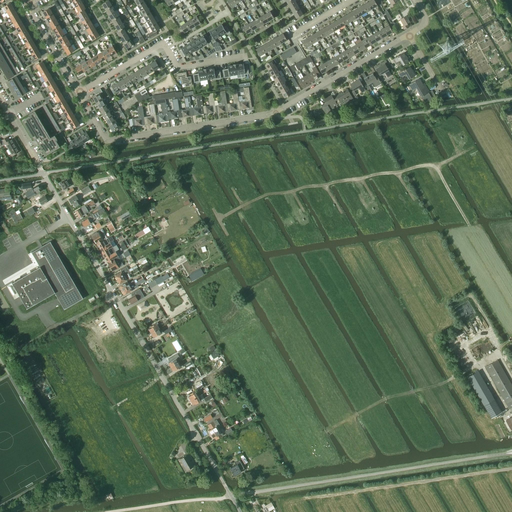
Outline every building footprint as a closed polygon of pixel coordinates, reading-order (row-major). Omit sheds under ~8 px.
[(107,0),(101,4),(105,9),(111,5),(108,0),(107,0)] [(373,0),(371,0),(368,2),(372,9),(377,6),(373,0)] [(137,6),(140,11),(147,7),(144,2),(137,6)] [(368,2),(363,6),(366,12),(372,9),(368,2)] [(4,7),(7,12),(14,8),(11,3),(4,7)] [(77,13),(85,8),(82,3),(76,7),(79,12),(77,13)] [(290,7),(293,13),(299,9),(296,3),(290,7)] [(105,9),(108,14),(115,10),(111,5),(105,9)] [(363,6),(357,9),(361,15),(366,12),(363,6)] [(140,11),(143,17),(150,12),(147,7),(140,11)] [(7,12),(10,17),(17,13),(14,8),(7,12)] [(43,12),(46,17),(53,13),(49,8),(43,12)] [(77,13),(80,19),(87,15),(84,10),(85,9),(85,8),(77,13)] [(299,9),(293,13),(296,18),(303,14),(299,9)] [(357,9),(352,12),(356,19),(361,15),(357,9)] [(108,14),(111,20),(118,16),(115,10),(108,14)] [(270,11),(264,14),(268,21),(274,18),(270,11)] [(143,17),(147,22),(153,18),(150,12),(143,17)] [(352,12),(346,15),(350,22),(356,19),(352,12)] [(10,17),(13,23),(20,19),(17,13),(10,17)] [(46,17),(49,23),(56,19),(53,13),(46,17)] [(264,14),(259,18),(263,24),(268,21),(264,14)] [(80,19),(83,24),(90,20),(87,15),(80,19)] [(346,15),(341,18),(345,25),(350,22),(346,15)] [(111,20),(114,25),(121,21),(118,16),(111,20)] [(407,16),(400,20),(404,26),(402,27),(403,29),(408,26),(407,24),(411,22),(407,16)] [(197,17),(191,20),(195,27),(201,23),(197,17)] [(147,22),(150,27),(157,23),(153,18),(147,22)] [(259,18),(253,21),(257,28),(263,24),(259,18)] [(341,18),(335,21),(339,28),(345,25),(341,18)] [(13,23),(16,28),(23,24),(20,19),(13,23)] [(49,23),(52,28),(59,24),(56,19),(49,23)] [(83,24),(86,29),(93,25),(90,20),(83,24)] [(191,20),(186,23),(189,30),(195,27),(191,20)] [(121,21),(114,25),(117,31),(124,27),(121,21)] [(253,21),(248,24),(252,31),(257,28),(253,21)] [(335,21),(330,25),(334,31),(339,28),(335,21)] [(157,23),(150,27),(152,32),(146,36),(148,39),(152,36),(155,34),(157,33),(156,31),(160,29),(157,23)] [(189,30),(186,23),(180,27),(184,33),(189,30)] [(16,28),(19,33),(26,29),(23,24),(16,28)] [(52,28),(55,33),(62,29),(59,24),(52,28)] [(248,24),(242,27),(246,34),(252,31),(248,24)] [(86,29),(89,35),(96,31),(93,25),(86,29)] [(222,25),(216,28),(220,36),(226,33),(227,35),(230,33),(226,26),(224,28),(222,25)] [(330,25),(324,28),(328,35),(334,31),(330,25)] [(389,25),(383,29),(387,35),(393,32),(389,25)] [(116,32),(119,37),(126,33),(123,28),(124,27),(117,31),(116,32)] [(211,35),(209,37),(213,44),(216,42),(214,40),(220,36),(216,28),(209,32),(211,35)] [(324,28),(319,31),(323,38),(328,35),(324,28)] [(19,33),(22,38),(29,35),(26,29),(19,33)] [(55,33),(58,39),(65,35),(62,29),(55,33)] [(383,29),(378,32),(382,38),(387,35),(383,29)] [(96,31),(89,35),(92,40),(99,36),(96,31)] [(319,31),(313,34),(317,41),(323,38),(319,31)] [(378,32),(373,35),(376,42),(382,38),(378,32)] [(119,37),(123,42),(129,39),(126,33),(119,37)] [(283,33),(277,37),(281,43),(287,40),(283,33)] [(313,34),(308,37),(312,44),(317,41),(313,34)] [(22,38),(26,44),(32,40),(29,35),(22,38)] [(58,39),(61,44),(68,40),(65,35),(58,39)] [(203,36),(198,38),(204,47),(208,44),(203,35),(203,36)] [(373,35),(367,38),(371,45),(376,42),(373,35)] [(277,37),(272,40),(276,47),(281,43),(277,37)] [(312,44),(308,37),(303,41),(306,47),(312,44)] [(198,38),(194,41),(199,49),(204,47),(198,38)] [(367,38),(362,41),(365,48),(371,45),(367,38)] [(126,48),(128,46),(129,46),(132,44),(129,39),(123,42),(126,48)] [(26,44),(29,49),(35,45),(32,40),(26,44)] [(61,44),(64,49),(71,45),(68,40),(61,44)] [(272,40),(266,43),(270,50),(276,47),(272,40)] [(194,41),(190,43),(194,51),(195,52),(199,49),(194,41)] [(362,41),(356,45),(360,51),(365,48),(362,41)] [(190,43),(185,46),(190,53),(194,51),(190,43)] [(266,43),(261,46),(265,53),(270,50),(266,43)] [(29,49),(32,54),(38,50),(35,45),(29,49)] [(71,45),(64,49),(68,55),(70,53),(74,51),(71,45)] [(356,45),(351,48),(355,54),(360,51),(356,45)] [(113,46),(107,49),(111,56),(116,53),(117,53),(113,46)] [(181,49),(179,50),(183,57),(185,56),(190,53),(185,46),(181,48),(181,49)] [(265,53),(261,46),(256,50),(259,56),(265,53)] [(351,48),(345,51),(349,58),(355,54),(351,48)] [(107,49),(102,52),(106,59),(111,56),(107,49)] [(38,50),(32,54),(35,60),(39,57),(42,56),(38,50)] [(0,54),(0,61),(8,57),(5,51),(0,54)] [(345,51),(340,54),(344,61),(349,58),(345,51)] [(102,52),(97,55),(101,62),(106,59),(102,52)] [(393,59),(395,63),(400,60),(403,65),(409,61),(404,53),(393,59)] [(340,54),(334,57),(338,64),(344,61),(340,54)] [(97,55),(91,58),(95,65),(101,62),(97,55)] [(0,61),(0,65),(1,68),(11,62),(8,57),(0,61)] [(334,57),(329,60),(333,67),(338,64),(334,57)] [(91,58),(86,62),(90,68),(95,65),(91,58)] [(265,65),(268,70),(276,66),(278,65),(276,63),(274,60),(272,60),(265,65)] [(329,60),(323,64),(327,70),(333,67),(329,60)] [(36,65),(39,71),(46,67),(42,61),(36,65)] [(155,61),(150,64),(154,71),(159,68),(160,69),(161,68),(162,68),(159,62),(157,63),(155,61)] [(1,68),(4,73),(15,67),(11,62),(1,68)] [(86,62),(81,65),(85,72),(90,68),(86,62)] [(238,64),(235,65),(237,75),(244,73),(245,74),(248,74),(247,66),(244,66),(243,63),(243,64),(238,64),(237,64),(238,64)] [(150,64),(144,67),(148,74),(154,71),(150,64)] [(235,65),(233,65),(233,64),(233,65),(228,66),(227,66),(228,69),(222,70),(224,78),(230,77),(229,76),(237,75),(235,65)] [(327,70),(323,64),(318,67),(322,73),(327,70)] [(390,69),(389,67),(388,67),(387,66),(386,67),(385,64),(376,69),(379,75),(385,72),(388,77),(391,75),(390,73),(392,72),(390,69)] [(85,72),(81,65),(75,68),(79,75),(85,72)] [(271,75),(272,76),(279,71),(276,66),(268,70),(270,72),(268,73),(270,76),(271,75)] [(314,71),(309,74),(313,81),(318,78),(317,75),(320,74),(315,66),(312,68),(314,71)] [(15,67),(4,73),(8,79),(18,73),(15,67)] [(39,71),(42,76),(49,72),(46,67),(39,71)] [(144,67),(139,70),(143,77),(148,74),(144,67)] [(410,67),(399,73),(401,77),(406,74),(409,79),(415,76),(410,67)] [(208,69),(206,69),(207,79),(217,78),(217,79),(221,78),(220,70),(214,71),(214,68),(213,68),(208,69),(208,68),(208,69)] [(198,74),(193,75),(194,82),(200,82),(200,81),(207,79),(206,69),(204,70),(203,69),(203,70),(198,71),(198,74)] [(139,70),(133,73),(138,81),(143,77),(139,70)] [(272,76),(275,81),(282,77),(279,71),(272,76)] [(42,76),(45,81),(52,77),(49,72),(42,76)] [(191,85),(192,85),(191,76),(187,77),(186,72),(177,73),(177,74),(178,80),(181,79),(182,83),(185,83),(186,86),(191,85)] [(133,73),(128,77),(132,84),(138,81),(133,73)] [(365,81),(363,82),(365,86),(372,82),(376,87),(381,83),(376,75),(374,76),(373,73),(364,79),(365,81)] [(309,74),(303,77),(307,84),(313,81),(309,74)] [(6,82),(9,88),(19,82),(16,76),(6,82)] [(45,81),(48,87),(55,83),(52,77),(45,81)] [(128,77),(122,80),(127,87),(132,84),(128,77)] [(275,81),(278,87),(285,82),(282,77),(275,81)] [(299,77),(297,78),(298,80),(302,87),(307,84),(303,77),(300,79),(299,77)] [(365,91),(364,88),(366,87),(365,86),(363,82),(362,81),(360,82),(359,79),(350,84),(352,87),(349,88),(354,96),(356,94),(354,90),(358,87),(362,93),(365,91)] [(419,79),(408,85),(411,91),(416,88),(421,97),(424,101),(428,99),(429,101),(433,100),(428,93),(429,92),(424,83),(422,84),(419,79)] [(122,80),(117,83),(121,90),(127,87),(122,80)] [(9,88),(13,93),(23,87),(19,82),(9,88)] [(278,87),(281,92),(288,88),(285,82),(278,87)] [(48,87),(51,92),(58,88),(55,83),(48,87)] [(121,90),(117,83),(111,86),(116,93),(121,90)] [(23,87),(13,93),(16,99),(26,93),(23,87)] [(242,96),(238,97),(239,102),(240,110),(246,109),(252,108),(252,107),(249,87),(243,88),(244,92),(245,99),(242,99),(242,96)] [(288,88),(281,92),(284,98),(287,96),(288,96),(288,97),(293,94),(289,87),(288,88)] [(51,92),(54,97),(61,93),(58,88),(51,92)] [(92,98),(96,103),(103,99),(100,94),(102,92),(100,89),(94,92),(96,96),(92,98)] [(227,104),(228,112),(240,110),(239,102),(238,97),(237,89),(231,90),(234,104),(230,104),(230,103),(227,104)] [(322,106),(326,113),(330,111),(329,109),(341,103),(342,105),(351,99),(353,102),(354,101),(347,89),(343,91),(343,92),(333,98),(331,95),(325,99),(326,101),(325,102),(326,104),(323,105),(322,106)] [(54,97),(57,102),(64,99),(61,93),(54,97)] [(203,106),(204,114),(216,112),(215,106),(214,101),(213,93),(208,94),(210,106),(206,107),(206,106),(203,106)] [(217,100),(214,101),(215,106),(216,112),(216,113),(228,112),(227,104),(225,93),(220,94),(221,103),(218,103),(217,100)] [(191,108),(192,116),(204,114),(203,106),(201,95),(196,96),(198,108),(194,109),(194,107),(191,108)] [(179,110),(181,118),(192,116),(191,108),(189,97),(184,98),(186,110),(182,111),(182,110),(179,110)] [(103,99),(96,103),(99,109),(106,104),(108,103),(105,98),(103,99)] [(57,102),(61,108),(67,104),(64,99),(57,102)] [(154,103),(154,104),(154,105),(161,104),(162,113),(158,113),(158,115),(156,115),(156,120),(157,123),(169,121),(169,119),(167,112),(168,112),(167,110),(167,108),(166,102),(165,99),(162,100),(159,100),(156,101),(154,101),(154,103)] [(167,112),(169,119),(181,118),(179,110),(178,101),(178,99),(172,100),(174,112),(171,112),(171,111),(168,112),(167,112)] [(61,108),(64,113),(70,109),(67,104),(61,108)] [(99,109),(102,114),(112,108),(110,106),(108,107),(106,104),(99,109)] [(147,117),(144,117),(145,125),(157,123),(156,120),(156,115),(154,105),(154,104),(150,105),(149,105),(151,117),(147,118),(147,117)] [(42,107),(55,129),(58,127),(45,105),(42,107)] [(145,125),(142,106),(137,107),(139,119),(135,120),(135,119),(129,120),(130,127),(145,125)] [(102,114),(105,120),(115,114),(112,108),(102,114)] [(64,113),(67,118),(73,114),(70,109),(64,113)] [(26,122),(24,123),(26,127),(29,126),(31,130),(28,131),(30,134),(32,133),(35,136),(32,137),(34,140),(36,139),(38,143),(39,144),(41,149),(42,149),(43,149),(45,152),(47,150),(49,153),(57,148),(56,145),(58,144),(56,141),(58,140),(55,135),(50,138),(49,138),(44,130),(42,127),(40,124),(38,120),(37,117),(36,118),(36,117),(38,115),(35,111),(29,114),(29,116),(24,119),(26,122)] [(67,118),(70,124),(76,120),(73,114),(67,118)] [(105,120),(108,125),(116,121),(115,119),(117,117),(115,114),(105,120)] [(76,120),(70,124),(73,129),(79,125),(76,120)] [(116,121),(108,125),(112,131),(115,128),(116,130),(120,128),(119,126),(116,121)] [(78,132),(81,136),(81,135),(85,142),(91,139),(86,132),(83,134),(81,130),(78,132)] [(73,135),(75,139),(79,146),(85,142),(81,135),(81,136),(77,137),(75,134),(73,135)] [(7,137),(2,140),(4,144),(5,143),(12,155),(19,151),(12,139),(9,140),(7,137)] [(75,139),(72,141),(69,137),(67,138),(69,142),(71,144),(67,146),(71,153),(75,151),(73,149),(79,146),(75,139)] [(59,183),(61,186),(62,186),(64,189),(71,185),(70,184),(73,182),(77,180),(76,177),(71,179),(68,180),(67,178),(59,183)] [(27,192),(27,193),(27,194),(27,195),(28,196),(29,197),(30,197),(31,197),(42,190),(39,185),(27,191),(27,192)] [(81,190),(84,195),(91,191),(88,186),(81,190)] [(0,197),(0,200),(8,198),(8,199),(11,199),(11,195),(9,195),(8,189),(0,190),(0,197)] [(80,204),(78,201),(79,200),(76,195),(69,200),(72,205),(73,204),(75,207),(80,204)] [(29,199),(31,203),(36,200),(38,203),(40,202),(42,205),(48,201),(45,196),(40,198),(39,197),(35,199),(34,197),(29,199)] [(89,211),(86,207),(88,206),(87,204),(82,208),(79,209),(75,211),(79,217),(83,215),(89,211)] [(25,216),(26,218),(30,215),(35,212),(32,207),(27,210),(29,214),(25,216)] [(15,210),(9,212),(15,223),(20,220),(23,218),(20,213),(17,214),(15,211),(15,210)] [(91,216),(81,221),(85,227),(93,222),(92,221),(94,220),(100,216),(99,215),(102,214),(101,210),(91,216)] [(128,211),(120,216),(122,219),(123,220),(131,215),(128,211)] [(93,238),(94,239),(103,234),(105,233),(102,228),(91,235),(90,236),(92,239),(93,238)] [(137,239),(145,234),(143,230),(134,234),(137,239)] [(94,239),(97,244),(106,238),(107,238),(105,233),(103,234),(94,239)] [(107,238),(97,244),(99,249),(110,242),(107,238)] [(22,277),(12,283),(27,308),(44,298),(55,292),(64,309),(83,298),(50,242),(32,252),(40,267),(31,272),(22,277)] [(110,242),(99,249),(102,253),(113,247),(110,242)] [(113,247),(102,253),(105,258),(115,251),(113,247)] [(115,251),(105,258),(107,262),(118,256),(115,251)] [(126,258),(130,264),(134,262),(130,255),(127,257),(126,258)] [(107,262),(110,267),(121,261),(118,256),(107,262)] [(121,261),(110,267),(113,271),(124,265),(121,261)] [(122,271),(115,275),(117,280),(129,273),(125,267),(120,270),(121,270),(122,271)] [(129,273),(117,280),(120,284),(126,280),(131,277),(129,273)] [(162,276),(155,280),(156,280),(158,284),(162,282),(164,281),(170,278),(168,274),(162,277),(162,276)] [(119,286),(122,291),(135,283),(133,281),(129,284),(128,282),(119,286)] [(135,283),(122,291),(124,295),(132,290),(138,287),(137,286),(136,283),(135,283)] [(136,291),(127,296),(132,304),(138,300),(144,297),(139,289),(136,291)] [(149,330),(148,330),(150,332),(151,333),(159,328),(158,325),(159,325),(157,322),(150,327),(151,328),(148,329),(149,330)] [(159,328),(151,333),(151,334),(152,337),(153,337),(156,336),(156,337),(163,333),(162,330),(161,331),(159,328)] [(168,363),(168,364),(169,366),(170,366),(170,367),(179,362),(177,359),(178,359),(180,358),(177,354),(168,359),(170,362),(168,363)] [(511,385),(497,360),(485,367),(509,409),(510,409),(511,407),(511,385)] [(179,362),(170,367),(171,368),(170,368),(172,371),(173,371),(175,369),(176,370),(183,366),(182,364),(181,365),(179,362)] [(481,401),(492,395),(478,371),(467,377),(481,401)] [(197,393),(198,393),(197,390),(190,394),(191,395),(188,397),(188,398),(187,398),(187,399),(188,401),(189,401),(190,400),(190,401),(199,396),(197,393)] [(199,396),(190,401),(191,402),(190,402),(192,405),(192,404),(192,405),(195,403),(196,404),(203,400),(200,395),(199,396)] [(492,395),(481,401),(484,405),(494,399),(492,395)] [(502,412),(494,399),(484,405),(485,407),(491,418),(502,412)] [(217,420),(208,425),(210,429),(208,430),(208,431),(209,434),(210,433),(210,434),(219,430),(217,427),(220,425),(217,420)] [(219,430),(210,434),(211,435),(210,436),(212,438),(213,438),(215,437),(216,439),(218,438),(223,435),(223,434),(221,432),(220,432),(219,430)] [(180,459),(186,470),(196,465),(189,453),(180,459)] [(231,467),(230,468),(233,474),(234,473),(234,475),(238,473),(239,473),(240,472),(241,472),(240,470),(242,469),(244,468),(240,461),(235,463),(236,465),(231,468),(231,467)]
